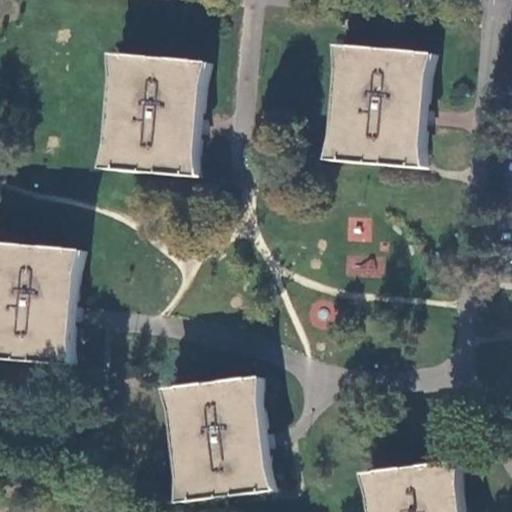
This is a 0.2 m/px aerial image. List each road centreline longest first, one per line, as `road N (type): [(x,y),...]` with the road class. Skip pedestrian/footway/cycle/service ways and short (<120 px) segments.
road 1 (residential): [(465,380),(493,0)]
road 2 (residential): [(96,314),(199,330),(355,379),(465,380)]
road 3 (residential): [(248,149),(256,0)]
